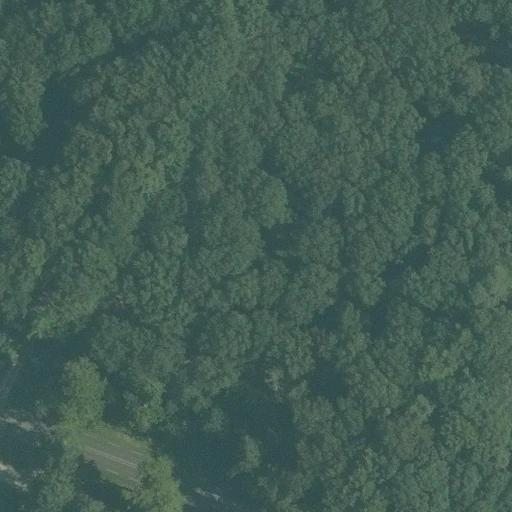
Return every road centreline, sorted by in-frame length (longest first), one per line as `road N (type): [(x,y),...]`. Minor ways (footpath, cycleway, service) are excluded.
road 1 (track): [(0,392),(222,0)]
road 2 (primary): [(250,511),(0,418)]
